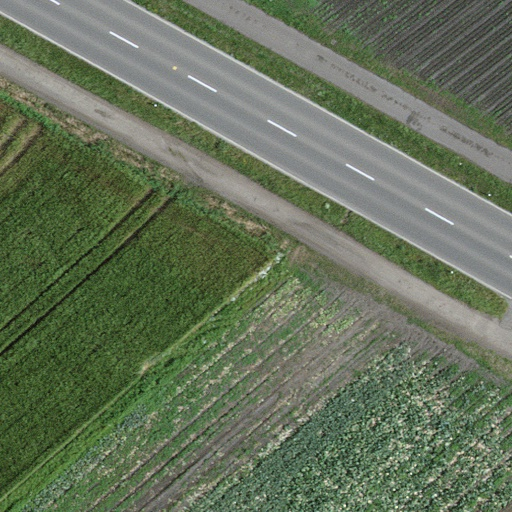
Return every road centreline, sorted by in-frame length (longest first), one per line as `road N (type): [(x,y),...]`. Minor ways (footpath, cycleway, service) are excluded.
road 1 (track): [(0,89),(511,373)]
road 2 (primary): [(511,264),(46,0)]
road 3 (track): [(203,0),(511,175)]
